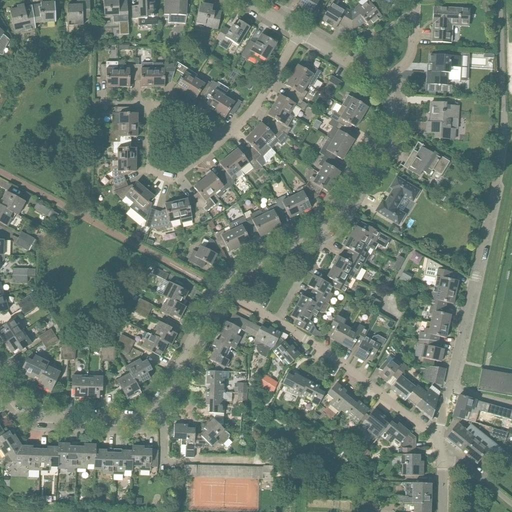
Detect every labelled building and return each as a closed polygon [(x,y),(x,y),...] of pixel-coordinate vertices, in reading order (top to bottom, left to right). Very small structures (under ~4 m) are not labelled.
[(128,26),(128,23),(127,5),(118,5),(118,0),(103,0),(104,20),(113,19),(113,24),(119,23),(119,27),(128,26)] [(158,15),(154,15),(153,0),(138,0),(139,9),(132,9),(133,20),(138,20),(138,27),(158,26),(158,15)] [(164,15),(169,15),(168,24),(186,24),(189,6),(186,6),(186,0),(171,0),(171,1),(165,0),(164,15)] [(299,0),(301,1),(297,7),(311,15),(320,0),(299,0)] [(83,19),(90,19),(90,1),(81,2),(82,6),(67,6),(67,26),(83,26),(83,19)] [(352,32),(365,22),(369,27),(382,17),(369,2),(361,8),(360,5),(351,13),(352,29),(352,32)] [(41,23),(56,23),(55,3),(40,3),(41,8),(32,9),(32,10),(35,25),(41,23)] [(204,27),(218,30),(221,13),(211,11),(212,7),(200,4),(196,24),(204,26),(204,27)] [(352,32),(352,29),(351,13),(341,7),(340,9),(332,4),(321,22),(335,30),(339,24),(352,32)] [(36,30),(35,25),(32,10),(25,12),(24,5),(17,7),(18,9),(10,11),(14,34),(36,30)] [(436,19),(434,43),(451,44),(452,30),(451,30),(452,20),(461,20),(461,24),(469,25),(470,10),(439,8),(439,14),(433,13),(433,19),(436,19)] [(228,40),(238,46),(250,28),(239,21),(235,27),(233,25),(229,31),(224,27),(216,39),(225,45),(228,40)] [(4,53),(3,53),(10,41),(3,35),(4,33),(0,29),(0,55),(1,56),(2,56),(3,56),(3,55),(4,55),(4,54),(4,53)] [(249,41),(240,56),(247,60),(252,52),(266,61),(276,44),(264,36),(258,46),(249,41)] [(427,72),(427,85),(447,86),(447,74),(449,74),(450,68),(460,69),(461,57),(430,55),(430,65),(432,65),(431,73),(427,72)] [(130,79),(135,79),(135,65),(125,66),(125,63),(118,63),(118,70),(118,88),(130,88),(130,79)] [(174,76),(177,78),(184,67),(177,63),(176,66),(163,66),(163,64),(153,64),(153,70),(153,88),(165,88),(165,79),(173,79),(174,76)] [(106,88),(118,88),(118,70),(111,70),(111,65),(101,65),(100,78),(106,79),(106,88)] [(141,88),(153,88),(153,70),(146,70),(146,66),(138,66),(135,65),(135,79),(141,79),(141,88)] [(291,76),(308,86),(312,88),(321,74),(307,65),(304,70),(297,66),(291,76)] [(185,94),(195,79),(197,75),(184,67),(177,78),(180,80),(175,88),(185,94)] [(290,96),(307,106),(308,106),(302,102),(307,93),(304,91),(308,86),(291,76),(285,86),(293,91),(290,96)] [(325,89),(330,92),(337,80),(332,77),(325,89)] [(200,93),(205,96),(212,84),(203,79),(201,82),(195,79),(185,94),(195,101),(200,93)] [(330,92),(335,95),(342,83),(337,80),(330,92)] [(227,91),(229,87),(219,81),(217,86),(227,91)] [(205,107),(215,113),(225,97),(219,94),(221,90),(212,84),(205,96),(210,99),(205,107)] [(304,112),(307,106),(290,96),(287,101),(279,96),(273,106),(290,115),(293,110),(296,111),(298,109),(304,112)] [(346,109),(362,118),(368,108),(348,96),(346,101),(344,100),(341,105),(346,109)] [(225,97),(215,113),(225,119),(230,111),(235,114),(242,103),(232,97),(230,101),(225,97)] [(434,139),(455,140),(455,129),(450,129),(450,126),(449,126),(450,120),(451,120),(451,119),(458,119),(459,106),(450,106),(450,107),(445,106),(445,104),(431,103),(430,115),(432,115),(432,124),(426,123),(426,134),(434,134),(434,139)] [(272,126),(283,133),(287,136),(291,129),(287,127),(294,117),(290,115),(273,106),(267,116),(275,121),(272,126)] [(118,126),(137,126),(137,114),(128,114),(128,108),(115,108),(115,119),(118,119),(118,126)] [(334,120),(345,127),(347,124),(356,129),(362,118),(346,109),(342,114),(339,112),(334,120)] [(345,127),(334,120),(331,126),(335,128),(332,133),(335,135),(332,141),(348,150),(354,140),(346,136),(349,131),(345,128),(345,127)] [(253,132),(266,145),(271,140),(274,143),(283,133),(272,126),(268,130),(261,123),(253,132)] [(115,143),(126,143),(128,143),(128,137),(137,137),(137,126),(118,126),(118,132),(115,132),(115,143)] [(248,152),(262,168),(268,162),(263,158),(271,150),(266,145),(253,132),(245,140),(251,147),(247,151),(248,152)] [(342,161),(348,150),(332,141),(329,146),(325,145),(320,154),(324,156),(331,160),(334,156),(342,161)] [(117,160),(136,160),(136,148),(126,148),(126,143),(115,143),(113,143),(113,154),(117,154),(117,160)] [(403,167),(419,177),(422,172),(429,176),(432,170),(441,176),(449,162),(434,153),(433,154),(421,147),(416,156),(411,153),(403,167)] [(256,173),(262,168),(248,152),(243,156),(238,149),(228,156),(240,171),(244,177),(253,169),(256,173)] [(222,176),(233,190),(234,189),(232,186),(235,184),(233,181),(237,178),(235,175),(240,171),(228,156),(219,164),(225,171),(220,174),(222,176)] [(331,160),(324,156),(318,166),(321,168),(318,173),(334,182),(340,173),(332,168),(335,163),(331,160)] [(113,172),(128,172),(136,172),(136,160),(117,160),(117,167),(113,167),(113,172)] [(231,192),(233,190),(222,176),(218,180),(212,173),(203,180),(214,195),(220,191),(222,194),(228,189),(231,192)] [(328,193),(334,182),(318,173),(315,179),(312,177),(306,186),(315,196),(320,188),(328,193)] [(375,212),(399,226),(406,215),(401,212),(408,201),(413,203),(420,192),(396,178),(390,188),(393,190),(385,203),(382,201),(375,212)] [(198,202),(206,213),(215,206),(210,199),(214,195),(203,180),(193,187),(199,194),(195,198),(198,202)] [(125,197),(134,204),(146,190),(137,182),(125,197)] [(315,196),(306,186),(296,191),(298,194),(292,197),(300,214),(311,208),(307,200),(315,196)] [(136,211),(140,215),(155,198),(146,190),(134,204),(138,209),(136,211)] [(1,207),(18,216),(25,203),(6,192),(2,200),(4,201),(1,207)] [(290,219),(300,214),(292,197),(286,200),(284,196),(278,199),(284,211),(285,210),(290,219)] [(181,224),(193,221),(188,200),(176,202),(180,221),(181,224)] [(171,223),(180,221),(176,202),(164,205),(166,210),(161,211),(161,212),(155,210),(149,228),(159,231),(172,228),(171,223)] [(206,213),(198,202),(194,205),(202,216),(206,213)] [(47,217),(50,210),(37,203),(33,209),(47,217)] [(0,223),(8,227),(12,220),(15,215),(18,217),(18,216),(1,207),(0,205),(0,223)] [(282,216),(281,213),(276,205),(267,209),(268,213),(263,216),(271,232),(281,227),(277,219),(282,216)] [(144,227),(149,228),(155,210),(150,209),(144,227)] [(260,238),(271,232),(263,216),(260,211),(249,216),(250,218),(245,220),(251,232),(256,229),(260,238)] [(251,232),(245,220),(235,225),(237,228),(231,231),(239,248),(250,243),(246,234),(251,232)] [(385,249),(391,239),(362,223),(359,228),(355,226),(350,237),(366,246),(375,251),(378,245),(385,249)] [(398,236),(394,233),(397,228),(394,226),(389,233),(397,238),(398,236)] [(229,253),(239,248),(231,231),(225,234),(224,230),(214,235),(220,247),(225,244),(229,253)] [(18,238),(31,246),(35,239),(21,232),(18,238)] [(349,257),(364,265),(369,255),(362,252),(366,246),(350,237),(344,247),(352,252),(349,257)] [(28,252),(31,246),(18,238),(15,245),(28,252)] [(197,252),(194,251),(188,262),(200,268),(203,262),(211,266),(217,255),(200,246),(197,252)] [(333,267),(349,276),(352,270),(359,274),(364,265),(349,257),(347,261),(338,257),(333,267)] [(396,263),(401,266),(404,259),(400,257),(396,263)] [(393,269),(398,272),(401,266),(396,263),(393,269)] [(333,287),(344,294),(349,284),(346,282),(349,276),(333,267),(327,277),(335,282),(333,287)] [(152,275),(165,281),(168,275),(155,268),(152,275)] [(434,288),(456,293),(458,281),(452,280),(453,273),(438,270),(434,288)] [(398,281),(409,283),(412,277),(403,272),(398,281)] [(313,296),(324,303),(327,304),(333,295),(330,293),(333,287),(313,276),(307,286),(316,291),(313,296)] [(392,281),(386,277),(382,284),(389,287),(392,281)] [(165,299),(184,307),(187,302),(184,300),(188,292),(169,283),(161,297),(165,299)] [(430,306),(445,309),(447,303),(454,305),(456,293),(434,288),(432,299),(428,299),(427,305),(430,306)] [(0,312),(9,310),(5,296),(0,297),(0,312)] [(17,304),(20,310),(33,302),(29,296),(17,304)] [(296,307),(312,316),(315,310),(319,312),(324,303),(313,296),(310,301),(302,296),(296,307)] [(370,306),(376,310),(380,302),(374,298),(370,306)] [(136,306),(150,313),(153,306),(139,299),(136,306)] [(163,304),(159,312),(172,318),(173,316),(180,319),(186,308),(184,307),(165,299),(162,304),(163,304)] [(20,310),(24,316),(37,308),(33,302),(20,310)] [(147,319),(150,313),(136,306),(133,312),(147,319)] [(431,323),(449,327),(451,316),(444,314),(445,309),(430,306),(428,316),(432,317),(431,323)] [(324,338),(325,337),(325,336),(316,331),(313,323),(309,321),(312,316),(296,307),(290,317),(299,321),(296,327),(318,339),(319,340),(320,340),(321,340),(322,339),(323,339),(324,338)] [(330,339),(341,345),(350,329),(344,326),(348,319),(338,313),(329,330),(334,333),(330,339)] [(219,342),(231,348),(235,350),(241,338),(238,337),(241,331),(255,338),(260,327),(233,314),(229,323),(225,321),(219,334),(222,336),(219,342)] [(0,335),(5,343),(24,331),(21,326),(20,326),(15,319),(3,326),(5,329),(0,331),(0,335)] [(154,336),(167,344),(171,346),(176,335),(170,332),(171,329),(158,322),(154,331),(156,332),(154,336)] [(419,338),(438,343),(439,337),(446,339),(449,327),(431,323),(427,322),(424,333),(420,332),(419,338)] [(356,342),(360,345),(365,338),(369,331),(359,325),(355,332),(350,329),(341,345),(351,351),(356,342)] [(271,349),(272,351),(281,333),(269,327),(268,330),(261,327),(260,327),(255,338),(254,340),(261,344),(261,345),(255,347),(256,350),(258,354),(262,357),(263,357),(266,359),(271,349)] [(38,337),(42,343),(55,335),(51,329),(38,337)] [(19,352),(31,344),(27,337),(28,337),(24,331),(5,343),(12,354),(18,350),(19,352)] [(162,355),(167,344),(154,336),(150,334),(150,335),(147,333),(144,340),(145,340),(141,347),(154,354),(155,351),(162,355)] [(42,343),(46,349),(58,341),(55,335),(42,343)] [(118,342),(132,348),(135,342),(122,335),(118,342)] [(365,338),(360,345),(353,357),(364,363),(369,355),(374,358),(380,346),(365,338)] [(438,343),(419,338),(417,345),(423,346),(421,358),(441,363),(444,350),(437,348),(438,343)] [(216,368),(223,371),(224,368),(225,369),(229,361),(225,359),(231,348),(219,342),(215,341),(212,347),(216,348),(209,361),(217,365),(216,368)] [(132,348),(118,342),(115,348),(129,355),(132,348)] [(284,360),(289,366),(300,356),(291,346),(289,348),(284,342),(273,352),(282,362),(284,360)] [(34,377),(40,380),(48,366),(49,363),(35,356),(32,362),(27,359),(23,369),(28,371),(25,375),(33,379),(34,377)] [(150,379),(147,373),(152,370),(147,361),(142,364),(140,359),(127,367),(136,384),(141,381),(142,383),(150,379)] [(397,380),(406,369),(409,365),(406,362),(404,365),(402,363),(400,365),(393,359),(388,364),(386,360),(378,369),(383,371),(379,376),(387,383),(392,376),(397,380)] [(48,366),(40,380),(38,383),(43,386),(42,388),(51,392),(60,373),(48,366)] [(139,390),(136,384),(127,367),(125,367),(129,374),(116,381),(127,400),(135,396),(134,393),(139,390)] [(424,374),(444,379),(446,370),(427,367),(424,374)] [(210,393),(221,393),(225,393),(225,380),(226,373),(222,372),(223,371),(216,368),(215,372),(207,372),(206,386),(210,386),(210,393)] [(416,407),(426,393),(417,386),(416,387),(404,378),(409,372),(406,369),(397,380),(390,388),(405,401),(407,399),(416,407)] [(511,374),(482,370),(478,391),(511,396),(511,374)] [(291,394),(298,397),(307,381),(295,374),(293,378),(287,374),(282,385),(289,388),(287,391),(292,393),(291,394)] [(444,379),(424,374),(422,381),(442,387),(444,379)] [(74,398),(87,398),(88,376),(80,375),(80,376),(72,376),(72,390),(74,391),(74,398)] [(87,398),(88,399),(99,399),(99,391),(102,392),(102,377),(94,377),(94,376),(88,376),(87,398)] [(249,380),(256,384),(259,380),(252,376),(249,380)] [(272,395),(276,388),(278,383),(275,381),(268,392),(272,395)] [(310,403),(318,407),(325,394),(318,390),(319,387),(307,381),(298,397),(304,400),(306,397),(312,400),(310,403)] [(238,393),(247,393),(248,384),(236,384),(236,388),(235,388),(234,392),(238,393)] [(341,411),(350,399),(344,395),(346,392),(336,384),(327,395),(333,400),(328,405),(339,414),(341,411)] [(431,420),(432,417),(438,398),(428,391),(426,393),(416,407),(431,420)] [(214,414),(220,415),(220,414),(224,414),(224,401),(221,400),(221,393),(210,393),(206,393),(206,406),(209,407),(209,414),(214,414)] [(238,402),(247,403),(247,393),(238,393),(238,402)] [(511,411),(476,401),(459,396),(453,417),(463,419),(467,421),(469,413),(470,414),(471,410),(474,411),(474,410),(511,421),(511,411)] [(350,419),(357,424),(369,410),(358,402),(356,404),(350,399),(341,411),(347,416),(349,414),(353,416),(350,419)] [(379,437),(388,425),(382,421),(385,418),(374,409),(364,421),(360,426),(377,440),(379,437)] [(195,438),(194,449),(202,449),(208,444),(211,448),(218,442),(217,441),(220,438),(218,436),(224,430),(223,429),(224,417),(220,417),(220,415),(214,414),(214,421),(204,430),(207,433),(201,438),(195,438)] [(400,449),(415,449),(415,443),(413,443),(413,440),(408,436),(410,433),(399,424),(396,427),(390,422),(388,425),(379,437),(390,445),(394,440),(400,445),(400,444),(400,449)] [(446,440),(461,452),(472,436),(458,425),(446,440)] [(193,458),(194,449),(195,438),(195,430),(187,430),(187,426),(174,426),(174,429),(169,429),(169,440),(181,441),(181,446),(185,446),(185,458),(193,458)] [(476,464),(485,453),(491,458),(494,453),(498,456),(502,450),(499,448),(500,446),(486,436),(488,433),(480,427),(478,430),(472,436),(461,452),(476,464)] [(505,441),(507,434),(492,430),(490,437),(505,441)] [(8,456),(21,446),(11,431),(9,432),(5,435),(0,437),(0,451),(5,458),(8,456)] [(65,468),(76,469),(77,447),(70,447),(70,444),(58,444),(58,448),(57,468),(58,468),(58,464),(65,465),(65,468)] [(94,471),(95,471),(96,450),(96,445),(85,445),(84,447),(77,447),(76,469),(87,469),(87,465),(94,466),(94,471)] [(28,471),(39,472),(40,450),(32,449),(32,447),(21,446),(8,456),(12,463),(20,463),(20,467),(28,467),(28,471)] [(150,467),(157,467),(158,467),(159,450),(144,450),(144,447),(133,446),(132,451),(132,467),(139,467),(139,471),(151,472),(151,469),(150,469),(150,467)] [(50,468),(57,468),(58,448),(47,447),(47,450),(40,450),(39,472),(50,472),(50,468)] [(401,465),(401,476),(423,477),(423,462),(419,462),(419,456),(415,456),(415,449),(400,449),(397,449),(397,456),(401,456),(401,465)] [(102,475),(113,475),(114,453),(107,453),(107,450),(96,450),(95,471),(102,471),(102,475)] [(132,472),(132,467),(132,451),(122,451),(122,454),(114,453),(113,475),(124,476),(124,472),(132,472)] [(263,482),(273,482),(273,467),(263,467),(263,468),(252,468),(252,479),(263,480),(263,482)] [(293,492),(306,492),(306,481),(294,481),(293,492)] [(411,504),(413,504),(430,504),(430,484),(408,484),(408,497),(397,497),(397,504),(411,504)]
